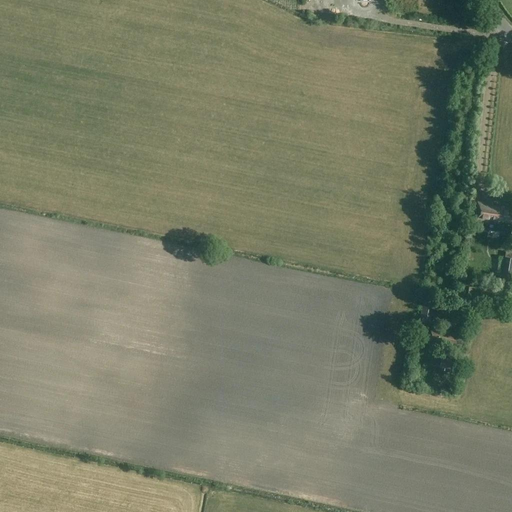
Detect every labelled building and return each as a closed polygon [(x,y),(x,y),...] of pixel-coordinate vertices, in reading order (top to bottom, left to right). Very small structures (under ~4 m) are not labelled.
[(493,205),(478,203),(475,221),(511,226),(511,223),(511,208),(504,207),(504,208),(502,208),(502,207),(496,206),(496,207),(492,207),(493,205)] [(502,276),(511,278),(511,277),(511,259),(505,258),(502,276)] [(493,302),(495,289),(480,287),(478,300),(493,302)] [(437,300),(424,298),(420,317),(433,320),(437,300)] [(431,328),(427,346),(438,348),(439,345),(456,348),(459,334),(431,328)] [(442,360),(441,366),(452,368),(453,362),(442,360)]
